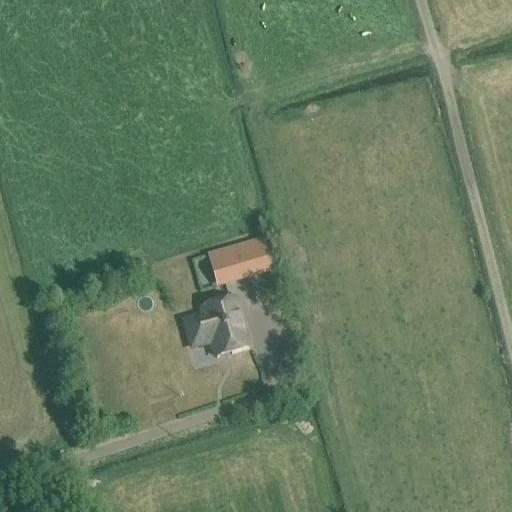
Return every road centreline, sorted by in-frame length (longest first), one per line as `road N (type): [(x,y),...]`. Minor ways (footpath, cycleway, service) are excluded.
road 1 (track): [(418,0),(511,356)]
road 2 (unclassified): [(0,480),(275,402)]
